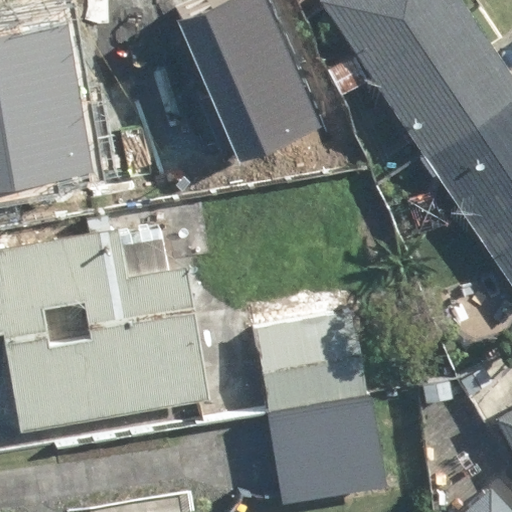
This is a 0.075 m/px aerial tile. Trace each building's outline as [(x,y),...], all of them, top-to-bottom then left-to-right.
[(511,74),(461,0),(314,0),(350,51),(323,69),(341,96),(368,77),(511,288),(511,74)] [(66,89),(0,99),(0,206),(115,189),(207,114),(169,67),(145,87),(114,49),(66,89)] [(296,49),(213,84),(247,166),(331,131),(296,49)] [(0,337),(16,428),(209,394),(185,260),(166,263),(159,223),(117,230),(116,222),(0,242),(0,337)] [(353,303),(253,319),(282,499),(382,483),(353,303)] [(511,345),(460,373),(511,470),(511,345)] [(511,511),(511,507),(486,478),(451,511),(511,511)] [(199,511),(195,487),(66,510),(66,511),(199,511)]
